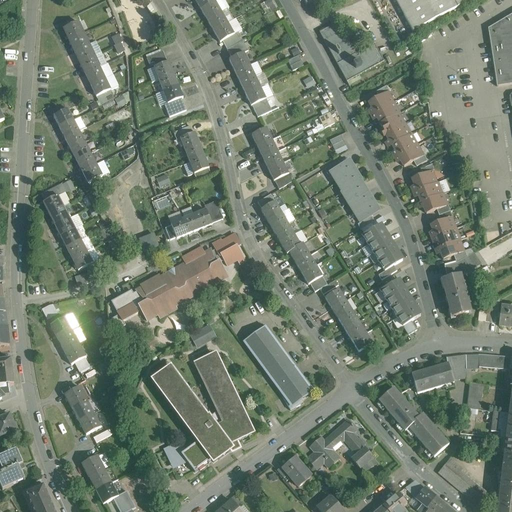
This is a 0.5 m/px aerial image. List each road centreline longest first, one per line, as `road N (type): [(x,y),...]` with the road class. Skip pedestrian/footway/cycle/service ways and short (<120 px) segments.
road 1 (residential): [(68,511),(29,395),(13,268),(35,0)]
road 2 (residential): [(353,390),(253,245),(199,68),(158,0)]
road 3 (residential): [(288,0),(401,210),(441,345)]
road 4 (unknown): [(122,276),(190,510)]
road 5 (residential): [(187,511),(353,390)]
